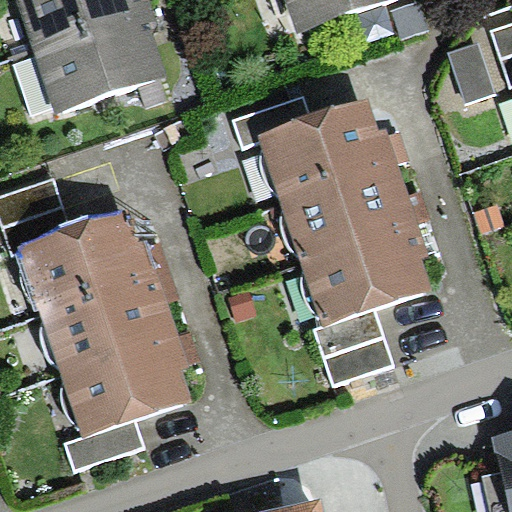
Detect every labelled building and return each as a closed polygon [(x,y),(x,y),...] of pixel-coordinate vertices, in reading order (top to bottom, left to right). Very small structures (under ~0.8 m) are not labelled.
[(22,0),(34,44),(137,17),(132,0),(22,0)] [(398,0),(287,0),(296,29),(399,2),(398,0)] [(511,15),(492,21),(506,71),(511,69),(511,15)] [(137,17),(34,44),(51,110),(155,83),(137,17)] [(477,104),(506,92),(481,33),(452,46),(477,104)] [(240,143),(261,137),(293,127),(283,94),(230,110),(240,143)] [(261,137),(280,199),(382,168),(363,106),(293,127),(261,137)] [(299,261),(401,230),(382,168),(280,199),(299,261)] [(54,178),(0,195),(0,221),(9,247),(21,243),(70,228),(54,178)] [(21,243),(41,307),(170,267),(161,238),(142,242),(118,212),(70,228),(21,243)] [(420,292),(401,230),(299,261),(318,323),(373,306),(420,292)] [(61,370),(178,336),(168,304),(180,301),(170,267),(41,307),(61,370)] [(373,306),(318,323),(333,371),(388,355),(373,306)] [(178,336),(61,370),(81,434),(133,418),(194,399),(184,367),(200,363),(191,333),(178,336)] [(133,418),(81,434),(65,439),(74,468),(142,447),(133,418)] [(511,511),(511,433),(498,436),(505,470),(483,474),(490,511),(511,511)] [(321,511),(319,499),(261,511),(321,511)]
